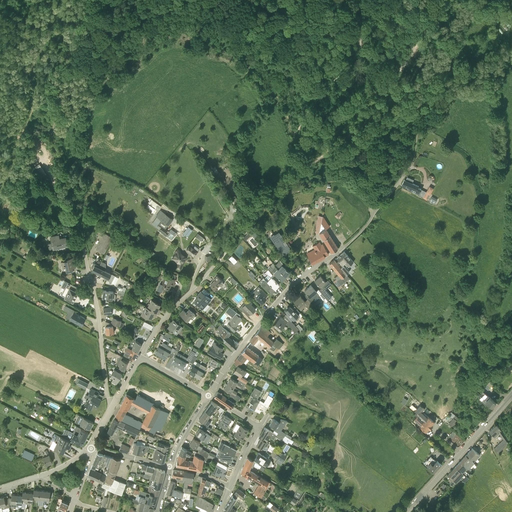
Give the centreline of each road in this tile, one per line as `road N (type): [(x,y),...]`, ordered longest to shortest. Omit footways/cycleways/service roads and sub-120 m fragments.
road 1 (residential): [(208,395),(280,297),(369,222),(411,164)]
road 2 (track): [(248,0),(260,17),(340,12),(358,20),(359,49),(298,131),(312,164)]
road 3 (residential): [(112,406),(81,238)]
road 4 (tertiary): [(406,511),(511,394)]
road 5 (track): [(81,238),(59,186),(58,102)]
road 6 (track): [(0,121),(65,0)]
road 7 (residential): [(139,356),(224,253)]
road 8 (track): [(312,164),(252,195),(224,253)]
road 9 (track): [(326,151),(403,92),(431,81)]
road 10 (track): [(58,102),(83,77),(118,0)]
